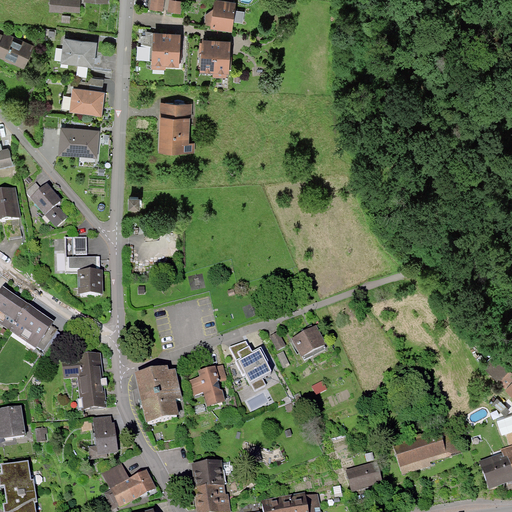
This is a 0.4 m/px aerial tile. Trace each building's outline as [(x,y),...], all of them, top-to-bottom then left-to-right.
[(77,0),(48,0),(48,10),(61,10),(77,11),(77,0)] [(162,0),(150,0),(149,9),(161,11),(162,0)] [(181,2),(171,0),(167,0),(166,13),(179,16),(181,2)] [(234,3),(213,0),(212,10),(204,9),(201,27),(230,31),(234,3)] [(61,10),(48,10),(48,19),(61,20),(60,24),(70,25),(73,17),(61,15),(61,10)] [(179,32),(138,30),(142,45),(151,46),(150,70),(164,71),(164,66),(177,67),(179,32)] [(2,36),(0,35),(0,60),(20,70),(31,46),(3,33),(2,36)] [(95,43),(62,39),(59,63),(92,67),(95,43)] [(231,41),(201,39),(199,72),(211,73),(211,80),(228,81),(231,41)] [(86,90),(71,88),(68,111),(100,115),(104,79),(87,77),(86,90)] [(190,106),(160,105),(157,151),(196,154),(196,143),(187,143),(190,106)] [(99,131),(60,127),(57,155),(96,159),(99,131)] [(0,170),(15,167),(10,149),(5,151),(3,144),(0,145),(0,170)] [(36,184),(24,195),(55,230),(67,220),(57,208),(61,205),(46,187),(42,191),(36,184)] [(14,190),(0,192),(0,224),(5,224),(8,241),(23,238),(14,190)] [(140,197),(127,196),(126,209),(139,210),(140,197)] [(79,274),(79,297),(103,297),(103,271),(98,271),(98,257),(88,257),(88,238),(64,239),(65,254),(65,274),(79,274)] [(54,321),(3,286),(0,290),(0,322),(36,347),(37,346),(51,325),(54,321)] [(57,329),(51,325),(37,346),(43,350),(57,329)] [(85,336),(75,330),(66,344),(76,350),(85,336)] [(315,330),(290,342),(301,364),(326,351),(315,330)] [(279,335),(269,339),(275,352),(285,348),(279,335)] [(249,353),(232,361),(246,391),(272,378),(260,354),(265,351),(260,340),(245,346),(249,353)] [(102,380),(99,356),(77,358),(77,365),(61,367),(63,381),(77,380),(80,400),(82,400),(83,412),(104,410),(102,392),(107,391),(106,380),(102,380)] [(493,359),(485,366),(507,388),(505,390),(511,397),(511,373),(501,363),(499,365),(493,359)] [(223,367),(198,374),(199,381),(190,384),(194,398),(202,396),(206,411),(224,406),(218,386),(228,384),(223,367)] [(167,371),(134,379),(146,426),(174,419),(170,404),(181,402),(174,374),(168,376),(167,371)] [(495,396),(490,402),(504,415),(509,409),(495,396)] [(393,445),(403,476),(428,468),(427,465),(462,453),(455,430),(467,423),(454,403),(440,411),(450,427),(393,445)] [(0,441),(24,438),(20,408),(0,410),(0,441)] [(111,418),(92,421),(95,448),(88,449),(89,460),(119,456),(115,425),(112,425),(111,418)] [(46,429),(35,430),(36,442),(45,441),(44,435),(47,434),(46,429)] [(259,448),(248,450),(251,465),(262,463),(259,448)] [(511,448),(501,452),(502,456),(479,465),(489,492),(511,483),(511,448)] [(375,461),(345,470),(352,495),(382,486),(375,461)] [(221,463),(190,466),(194,511),(229,511),(228,496),(224,496),(221,463)] [(27,464),(0,468),(0,469),(1,478),(0,478),(0,488),(2,488),(5,507),(0,507),(0,511),(35,511),(34,506),(37,505),(34,482),(30,483),(27,464)] [(122,466),(102,475),(110,492),(93,500),(96,506),(100,504),(104,511),(113,511),(156,493),(147,473),(129,481),(122,466)] [(304,492),(257,500),(259,511),(319,511),(317,496),(305,498),(304,492)]
